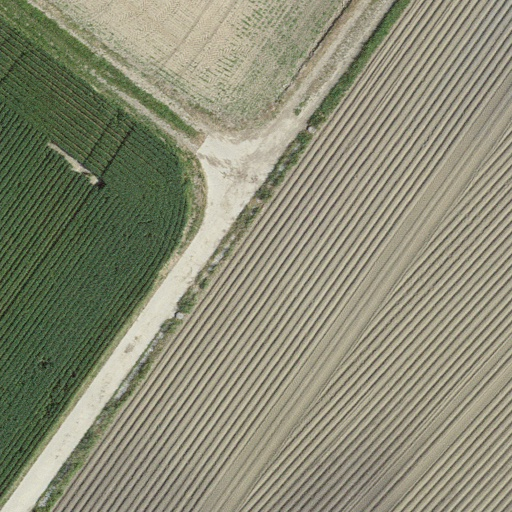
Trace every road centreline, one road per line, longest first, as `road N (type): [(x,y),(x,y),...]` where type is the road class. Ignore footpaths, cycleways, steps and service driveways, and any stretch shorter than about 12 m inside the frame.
road 1 (track): [(19,511),(258,177)]
road 2 (track): [(258,177),(19,0)]
road 3 (track): [(258,177),(382,0)]
